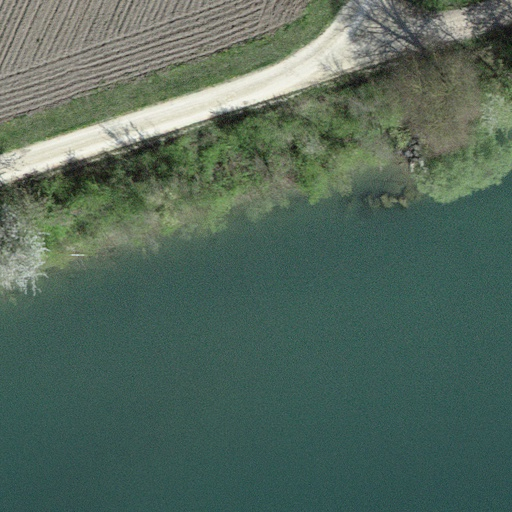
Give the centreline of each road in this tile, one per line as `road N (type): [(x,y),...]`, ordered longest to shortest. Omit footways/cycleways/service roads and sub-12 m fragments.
road 1 (track): [(0,156),(315,54),(333,0)]
road 2 (track): [(315,54),(497,0)]
